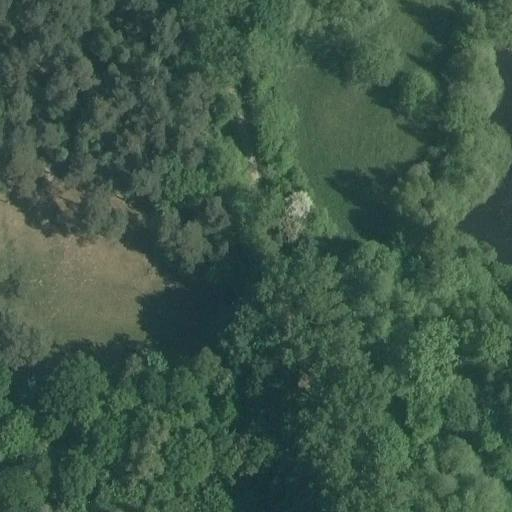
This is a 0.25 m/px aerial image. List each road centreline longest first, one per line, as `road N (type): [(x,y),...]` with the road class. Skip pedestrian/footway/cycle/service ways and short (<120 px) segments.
road 1 (track): [(334,511),(209,0)]
road 2 (track): [(306,411),(0,414)]
